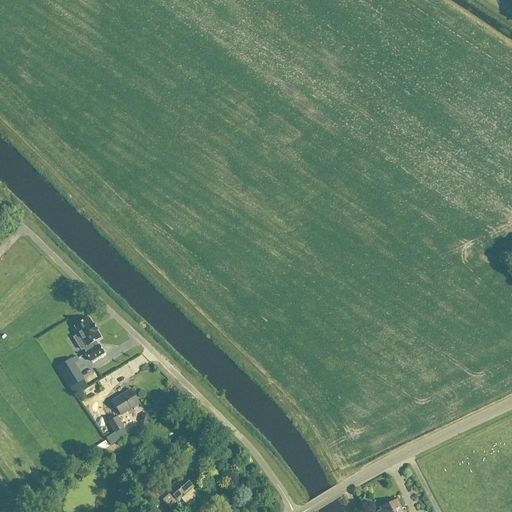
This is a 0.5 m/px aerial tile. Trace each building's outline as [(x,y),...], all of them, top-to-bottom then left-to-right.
[(75,326),(87,346),(89,345),(92,350),(86,353),(91,361),(104,353),(99,345),(98,345),(96,341),(101,338),(97,331),(97,330),(94,324),(93,325),(88,317),(75,326)] [(69,388),(83,380),(70,359),(57,368),(69,388)] [(121,415),(140,403),(132,389),(113,401),(121,415)] [(125,427),(118,416),(108,422),(115,434),(125,427)] [(138,487),(143,493),(142,493),(152,504),(158,498),(160,496),(154,489),(156,488),(152,484),(157,480),(149,470),(133,485),(136,489),(138,487)] [(178,501),(194,487),(184,475),(160,496),(166,503),(174,496),(178,501)] [(41,511),(42,511),(48,508),(37,493),(31,498),(41,511)] [(404,511),(405,511),(402,511),(396,500),(381,508),(382,510),(379,511),(404,511)] [(139,511),(133,503),(119,511),(139,511)]
